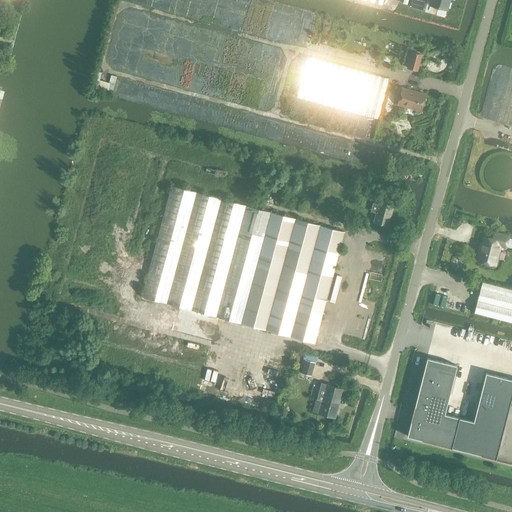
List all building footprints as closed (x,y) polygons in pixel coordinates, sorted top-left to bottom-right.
[(414,0),(413,6),(423,9),(424,2),(416,0),(414,0)] [(449,0),(431,0),(430,5),(447,10),(449,0)] [(422,55),(412,52),(408,68),(417,70),(422,55)] [(296,96),(377,118),(388,78),(307,57),(296,96)] [(113,92),(117,75),(112,73),(109,82),(98,78),(95,87),(113,92)] [(421,110),(425,95),(402,88),(398,104),(421,110)] [(511,155),(509,154),(506,153),(502,152),(498,153),(495,154),(491,155),(488,157),(486,160),(484,163),(483,167),(482,170),(482,174),(483,178),(484,181),(486,184),(489,187),(492,189),(495,190),(499,191),(503,191),(506,191),(510,189),(511,187),(511,155)] [(143,297),(316,343),(345,232),(173,185),(143,297)] [(374,222),(389,226),(395,202),(380,198),(379,204),(373,203),(371,211),(377,213),(374,222)] [(480,251),(478,260),(494,265),(499,245),(506,247),(508,237),(495,234),(493,240),(486,238),(482,251),(480,251)] [(511,289),(483,282),(481,288),(474,313),(511,322),(511,289)] [(427,357),(407,436),(511,462),(511,379),(486,372),(473,421),(445,413),(457,365),(427,357)] [(301,373),(311,376),(315,363),(305,360),(301,373)] [(319,413),(335,418),(343,389),(327,385),(325,391),(319,389),(317,399),(322,401),(319,413)]
